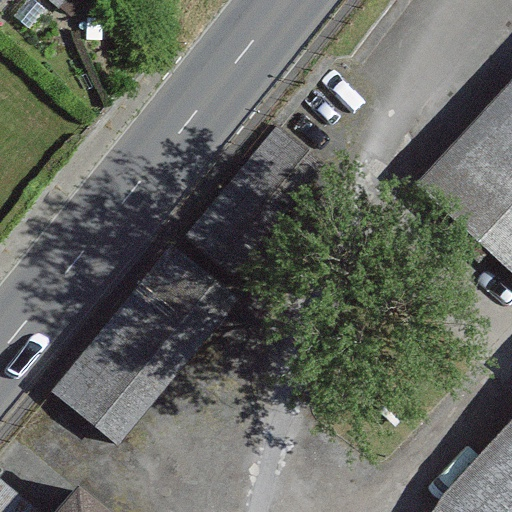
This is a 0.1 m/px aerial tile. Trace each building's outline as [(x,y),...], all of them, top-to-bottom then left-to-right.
[(511,96),(420,196),(511,281),(511,96)] [(284,124),(261,154),(300,184),(323,153),(284,124)] [(120,441),(240,292),(173,238),(53,388),(120,441)] [(511,511),(511,445),(459,503),(452,511),(511,511)] [(152,511),(102,469),(64,511),(152,511)]
